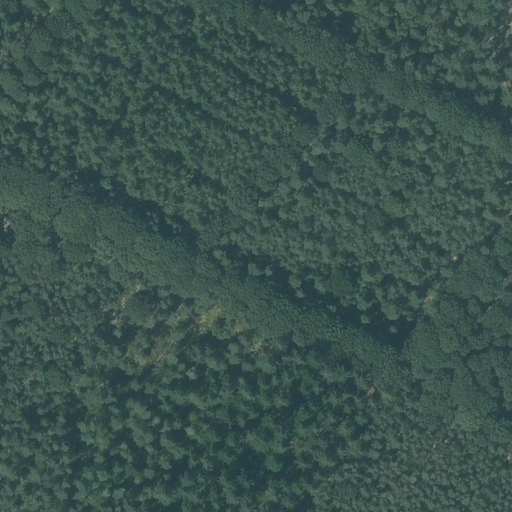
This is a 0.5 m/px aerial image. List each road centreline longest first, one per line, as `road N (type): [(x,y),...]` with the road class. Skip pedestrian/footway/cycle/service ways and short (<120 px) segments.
road 1 (track): [(511,424),(0,170)]
road 2 (track): [(302,511),(511,233)]
road 3 (track): [(511,136),(233,0)]
road 4 (track): [(78,0),(0,103)]
